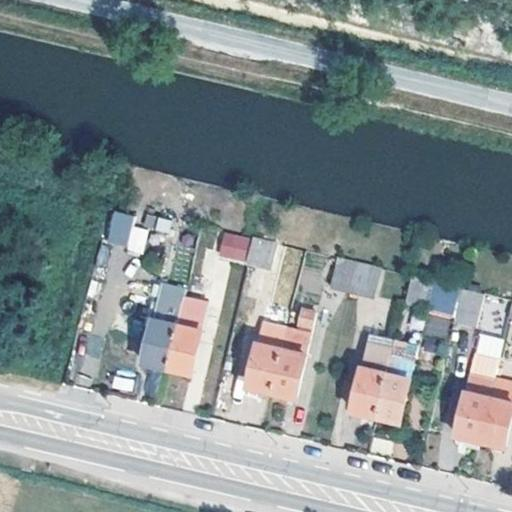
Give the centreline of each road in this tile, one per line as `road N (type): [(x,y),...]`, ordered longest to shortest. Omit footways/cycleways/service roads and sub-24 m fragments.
road 1 (unclassified): [(511,105),(70,0)]
road 2 (secondary): [(390,511),(0,422)]
